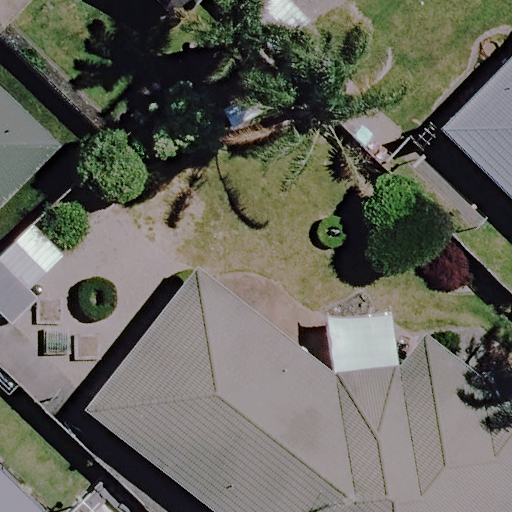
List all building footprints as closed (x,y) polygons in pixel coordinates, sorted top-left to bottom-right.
[(139,0),(180,42),(223,0),(139,0)] [(511,66),(441,135),(511,208),(511,66)] [(0,215),(73,136),(0,69),(0,215)] [(204,267),(87,411),(210,511),(511,511),(511,393),(425,323),(364,398),(204,267)] [(30,511),(0,482),(0,511),(30,511)]
